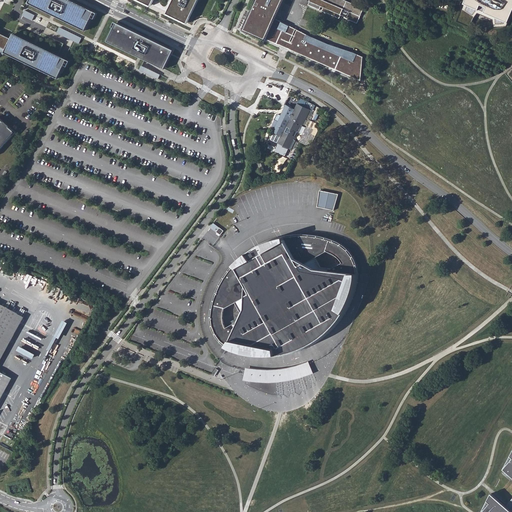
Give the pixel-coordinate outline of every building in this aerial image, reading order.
[(98,13),(70,0),(32,0),(31,4),(88,32),(98,13)] [(141,0),(152,5),(154,0),(174,0),(168,13),(188,22),(198,0),(141,0)] [(273,7),(279,9),(282,0),(258,0),(245,30),(280,45),(289,26),(275,18),(269,16),(273,7)] [(310,0),(310,1),(308,5),(320,10),(321,6),(323,7),(322,11),(339,19),(341,15),(345,17),(344,18),(357,23),(363,11),(359,9),(360,7),(347,1),(346,3),(338,0),(310,0)] [(279,9),(273,7),(269,16),(275,18),(279,9)] [(25,10),(22,16),(32,21),(35,15),(25,10)] [(172,49),(117,23),(108,42),(163,68),(172,49)] [(297,30),(289,26),(280,45),(289,49),(297,30)] [(82,38),(60,27),(57,33),(79,44),(82,38)] [(329,45),(297,30),(289,49),(361,81),(363,57),(354,53),(329,45)] [(0,50),(5,53),(12,39),(0,33),(0,50)] [(12,39),(5,53),(26,63),(58,78),(67,60),(35,44),(14,34),(12,39)] [(174,50),(172,49),(163,68),(165,69),(174,50)] [(160,75),(141,66),(139,70),(158,79),(160,75)] [(294,110),(286,106),(281,116),(278,114),(273,124),(273,125),(272,125),(273,126),(273,127),(273,128),(274,128),(275,129),(273,132),(282,136),(278,143),(292,150),(296,140),(295,140),(297,137),(295,136),(297,131),(299,132),(310,110),(312,111),(315,105),(306,101),(304,107),(297,104),(294,110)] [(0,148),(15,132),(9,127),(10,126),(4,121),(4,122),(0,118),(0,148)] [(336,192),(319,190),(317,207),(334,209),(336,192)] [(214,223),(210,227),(221,235),(224,231),(214,223)] [(275,240),(268,242),(261,245),(254,249),(246,255),(240,259),(238,263),(234,267),(229,272),(224,278),(220,286),(217,294),(215,301),(213,309),(212,316),(213,325),(214,329),(216,334),(221,341),(228,347),(235,350),(243,352),(249,354),(255,355),(261,355),(268,356),(276,355),(284,354),(293,352),(301,349),(308,346),(313,343),(315,342),(317,340),(320,338),(323,336),(326,333),(329,331),(334,326),(338,321),(340,318),(343,315),(346,310),(349,304),(351,298),(354,290),(357,274),(356,265),(353,257),(348,251),(341,245),(334,241),(326,239),(317,237),(311,236),(302,236),(294,236),(290,236),(284,237),(275,240)] [(0,402),(5,393),(0,390),(0,388),(6,376),(0,373),(0,346),(18,313),(0,304),(0,402)] [(0,346),(0,362),(24,316),(18,313),(0,346)] [(268,370),(246,367),(243,380),(268,383),(279,382),(290,381),(300,378),(310,375),(314,373),(308,361),(304,363),(297,365),(287,368),(278,369),(268,370)] [(0,388),(0,390),(5,393),(12,379),(6,376),(0,388)] [(511,452),(503,469),(511,476),(511,452)] [(511,511),(495,497),(491,493),(482,510),(481,511),(511,511)]
